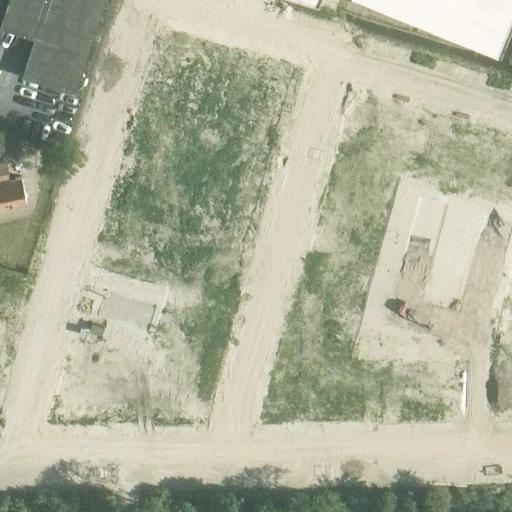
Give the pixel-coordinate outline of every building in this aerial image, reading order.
[(20,75),(74,92),(102,0),(6,0),(0,19),(0,26),(32,37),(20,75)] [(511,0),(375,0),(493,48),(511,2),(511,0)] [(159,26),(147,68),(170,75),(171,70),(170,70),(181,32),(159,26)] [(181,32),(170,70),(171,70),(190,75),(200,37),(181,32)] [(200,37),(190,75),(210,81),(220,43),(200,37)] [(220,43),(210,81),(229,86),(240,48),(220,43)] [(240,48),(229,86),(249,92),(259,54),(240,48)] [(259,54),(249,92),(267,97),(268,97),(279,59),(259,54)] [(267,97),(266,101),(289,108),(301,65),(279,59),(268,97),(267,97)] [(154,88),(151,96),(162,99),(164,91),(154,88)] [(173,93),(171,102),(182,105),(184,96),(173,93)] [(184,96),(182,105),(192,108),(195,99),(184,96)] [(511,140),(351,96),(337,145),(504,191),(500,208),(511,211),(511,140)] [(138,99),(133,119),(171,129),(176,110),(138,99)] [(213,104),(210,113),(221,116),(223,107),(213,104)] [(223,107),(221,116),(232,118),(234,110),(223,107)] [(252,115),(250,124),(260,126),(263,118),(252,115)] [(263,118),(260,126),(271,129),(273,121),(263,118)] [(133,119),(128,137),(166,148),(171,129),(133,119)] [(196,125),(193,135),(201,137),(204,127),(196,125)] [(245,129),(239,149),(277,160),(283,139),(245,129)] [(210,130),(207,140),(215,143),(218,132),(210,130)] [(193,135),(190,146),(198,148),(201,137),(193,135)] [(128,137),(123,156),(161,166),(166,148),(128,137)] [(207,140),(204,151),(212,153),(215,143),(207,140)] [(239,149),(234,169),(271,179),(277,160),(239,149)] [(123,156),(118,174),(156,185),(161,166),(123,156)] [(0,204),(25,199),(20,176),(8,178),(5,160),(0,160),(0,204)] [(352,161),(350,168),(361,172),(363,164),(352,161)] [(186,162),(183,172),(191,174),(194,164),(186,162)] [(363,164),(361,172),(373,175),(375,167),(363,164)] [(199,169),(196,180),(204,182),(207,171),(199,169)] [(234,169),(228,188),(266,199),(271,179),(234,169)] [(329,169),(323,190),(361,200),(366,179),(329,169)] [(183,172),(180,183),(188,185),(191,174),(183,172)] [(118,174),(113,193),(150,203),(156,185),(118,174)] [(407,176),(405,184),(417,187),(419,179),(407,176)] [(419,179),(417,187),(428,190),(430,183),(419,179)] [(196,180),(193,190),(201,192),(204,182),(196,180)] [(228,188),(223,208),(261,219),(266,199),(228,188)] [(323,190),(317,209),(355,220),(361,200),(323,190)] [(463,191),(461,199),(472,202),(474,195),(463,191)] [(113,193),(107,211),(145,222),(150,203),(113,193)] [(385,195),(382,206),(390,208),(393,198),(385,195)] [(474,195),(472,202),(484,206),(486,198),(474,195)] [(175,199),(172,209),(181,211),(184,201),(175,199)] [(382,206),(379,217),(387,219),(390,208),(382,206)] [(188,208),(185,219),(193,221),(196,211),(188,208)] [(223,208),(217,228),(255,238),(261,219),(223,208)] [(172,209),(169,220),(178,222),(181,211),(172,209)] [(317,209),(312,229),(350,239),(355,220),(317,209)] [(107,211),(102,230),(140,240),(145,222),(107,211)] [(185,219),(182,229),(190,232),(193,221),(185,219)] [(217,228),(212,247),(250,258),(255,238),(217,228)] [(312,229),(306,249),(344,259),(350,239),(312,229)] [(102,230),(97,248),(135,259),(140,240),(102,230)] [(374,235),(371,245),(379,248),(382,237),(374,235)] [(165,236),(162,246),(170,248),(173,238),(165,236)] [(371,245),(368,256),(377,258),(379,248),(371,245)] [(162,246),(159,257),(168,259),(170,248),(162,246)] [(212,247),(206,267),(244,278),(250,258),(212,247)] [(97,248),(92,268),(130,278),(135,259),(97,248)] [(177,248),(174,258),(182,261),(185,250),(177,248)] [(306,249),(301,268),(339,279),(344,259),(306,249)] [(174,258),(171,269),(180,271),(182,261),(174,258)] [(206,267),(201,287),(239,297),(244,278),(206,267)] [(301,268),(296,288),(333,298),(339,279),(301,268)] [(155,273),(152,283),(160,286),(163,275),(155,273)] [(363,274),(360,285),(369,287),(372,276),(363,274)] [(360,285),(357,295),(366,298),(369,287),(360,285)] [(167,287),(164,298),(173,300),(175,290),(167,287)] [(201,287),(195,306),(233,317),(239,297),(201,287)] [(296,288),(290,308),(328,318),(333,298),(296,288)] [(164,298),(161,308),(170,311),(173,300),(164,298)] [(511,301),(504,299),(501,310),(509,312),(511,302),(511,301)] [(195,306),(190,326),(228,337),(233,317),(195,306)] [(290,308),(284,328),(322,339),(328,318),(290,308)] [(352,313),(349,324),(358,326),(361,316),(352,313)] [(349,324),(346,335),(355,337),(358,326),(349,324)] [(190,326),(184,347),(222,357),(228,337),(190,326)] [(156,328),(153,338),(161,341),(164,330),(156,328)] [(495,330),(492,341),(501,343),(504,333),(495,330)] [(78,339),(75,347),(86,350),(88,342),(78,339)] [(492,341),(489,351),(498,354),(501,343),(492,341)] [(88,342),(86,350),(96,353),(99,345),(88,342)] [(151,344),(149,353),(160,356),(162,347),(151,344)] [(278,344),(275,355),(285,355),(285,344),(278,344)] [(293,344),(285,344),(285,355),(294,355),(293,344)] [(302,344),(293,344),(294,355),(302,355),(302,344)] [(310,344),(302,344),(302,355),(310,355),(310,344)] [(318,344),(310,344),(310,355),(318,355),(318,344)] [(327,344),(318,344),(318,355),(327,355),(327,344)] [(335,344),(327,344),(327,355),(335,354),(335,344)] [(343,344),(335,344),(335,354),(343,354),(343,344)] [(354,344),(343,344),(343,354),(351,354),(354,344)] [(113,349),(111,357),(121,360),(124,351),(113,349)] [(173,350),(171,359),(181,362),(183,353),(173,350)] [(124,351),(121,360),(132,363),(134,354),(124,351)] [(183,353),(181,362),(192,365),(194,356),(183,353)] [(295,361),(287,361),(287,373),(295,373),(295,361)] [(270,379),(257,424),(466,423),(466,377),(270,379)] [(494,377),(486,377),(486,388),(494,388),(494,377)] [(182,386),(161,387),(162,426),(182,426),(182,386)] [(203,386),(182,386),(182,426),(204,426),(203,386)] [(83,387),(62,387),(62,427),(84,427),(83,387)] [(102,387),(83,387),(84,427),(103,426),(102,387)] [(122,387),(102,387),(103,426),(122,426),(122,387)] [(141,387),(122,387),(122,426),(141,426),(141,387)] [(161,387),(141,387),(141,426),(162,426),(161,387)] [(494,388),(486,388),(486,399),(495,399),(494,388)]
